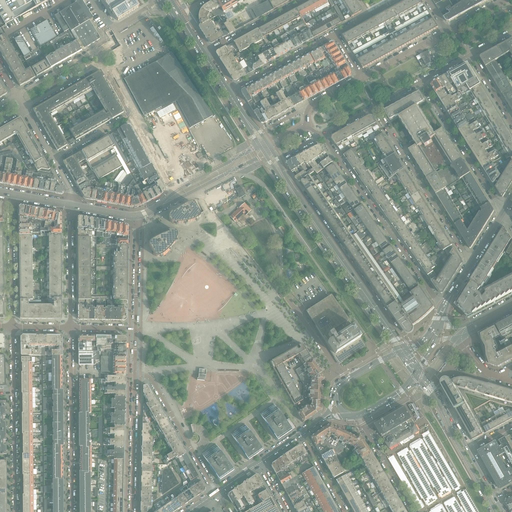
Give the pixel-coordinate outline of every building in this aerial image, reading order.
[(48,0),(0,0),(0,15),(5,25),(20,17),(48,0)] [(104,0),(105,1),(105,2),(108,6),(108,7),(109,7),(112,12),(112,13),(117,20),(117,21),(118,20),(122,17),(123,18),(123,17),(128,14),(133,11),(134,11),(133,10),(138,8),(139,7),(138,6),(138,7),(134,0),(104,0)] [(223,12),(216,0),(215,0),(214,0),(205,5),(204,6),(203,7),(209,12),(210,13),(213,14),(215,17),(218,15),(223,12)] [(242,0),(215,0),(216,0),(223,12),(243,1),(242,0)] [(258,0),(261,5),(249,12),(253,20),(273,10),(283,4),(284,4),(288,2),(287,2),(288,1),(290,0),(258,0)] [(319,8),(314,0),(311,0),(309,1),(314,10),(319,8)] [(361,12),(353,0),(342,0),(352,17),(361,12)] [(348,44),(395,18),(423,3),(420,0),(407,0),(343,36),(348,44)] [(449,0),(443,0),(435,4),(441,13),(452,6),(449,0)] [(482,4),(479,0),(471,0),(466,3),(465,1),(463,2),(468,11),(482,4)] [(88,19),(86,15),(89,12),(82,1),(78,3),(78,2),(77,2),(60,13),(69,29),(70,31),(71,32),(89,20),(88,19)] [(314,10),(309,1),(305,4),(310,13),(314,10)] [(449,22),(468,11),(463,2),(456,7),(454,8),(452,6),(441,13),(446,21),(449,22)] [(310,13),(305,4),(300,6),(305,15),(310,13)] [(305,15),(300,6),(296,9),(300,17),(301,17),(300,17),(301,16),(301,17),(305,15)] [(215,17),(213,14),(210,13),(209,12),(203,7),(203,8),(201,10),(200,13),(199,16),(199,19),(199,21),(200,23),(201,25),(202,24),(202,25),(209,20),(209,21),(215,17)] [(267,36),(287,25),(300,17),(296,9),(264,26),(262,27),(257,29),(262,39),(265,44),(266,45),(269,43),(268,43),(270,42),(267,36)] [(390,36),(396,32),(430,14),(427,10),(374,40),(352,51),(354,55),(376,43),(387,37),(386,35),(389,34),(390,36)] [(235,31),(223,12),(218,15),(226,29),(230,33),(235,31)] [(69,29),(60,13),(58,14),(55,16),(54,16),(64,32),(66,31),(68,30),(69,29)] [(341,23),(336,14),(331,17),(336,25),(341,23)] [(336,25),(331,17),(327,19),(332,28),(336,25)] [(332,28),(327,19),(322,22),(327,30),(332,28)] [(363,69),(411,42),(438,28),(433,19),(358,60),(363,69)] [(51,27),(47,20),(45,22),(42,23),(46,30),(51,27)] [(85,48),(100,39),(100,37),(97,34),(89,20),(71,32),(75,38),(76,41),(82,50),(85,48)] [(217,33),(209,21),(209,20),(202,25),(200,25),(200,28),(206,39),(217,33)] [(314,38),(308,29),(307,26),(305,27),(304,26),(306,25),(304,23),(303,21),(299,23),(309,40),(314,38)] [(327,30),(322,22),(318,24),(323,33),(327,30)] [(46,30),(42,23),(40,24),(37,26),(41,33),(43,32),(46,30)] [(309,40),(299,23),(294,26),(295,29),(296,28),(298,27),(299,30),(301,33),(300,34),(305,42),(309,40)] [(323,33),(318,24),(313,26),(318,35),(323,33)] [(41,33),(37,26),(31,30),(35,37),(41,33)] [(318,35),(313,26),(308,29),(314,38),(318,35)] [(46,36),(53,31),(51,27),(46,30),(43,32),(46,36)] [(221,38),(230,33),(226,29),(218,34),(221,38)] [(260,40),(262,39),(257,29),(254,32),(246,36),(251,45),(253,44),(254,45),(261,41),(260,40)] [(305,42),(300,34),(297,35),(294,29),(292,31),(300,45),(305,42)] [(56,37),(57,37),(53,31),(46,36),(49,41),(54,38),(56,37)] [(300,45),(292,31),(291,31),(287,33),(288,35),(290,34),(291,36),(289,37),(296,47),(300,45)] [(37,41),(46,36),(43,32),(41,33),(35,37),(37,41)] [(7,40),(4,35),(2,37),(0,33),(0,51),(20,86),(25,83),(24,82),(26,81),(29,79),(30,80),(35,77),(30,68),(25,71),(24,69),(22,69),(6,41),(7,40)] [(221,38),(218,34),(217,33),(206,39),(209,42),(211,43),(221,38)] [(296,47),(289,37),(290,39),(288,40),(285,34),(283,35),(291,50),(296,47)] [(291,50),(283,35),(280,37),(283,43),(281,44),(286,53),(291,50)] [(24,43),(20,36),(14,40),(18,47),(24,43)] [(49,41),(46,36),(37,41),(40,46),(49,41)] [(249,47),(251,45),(246,36),(234,42),(238,49),(237,49),(239,52),(241,50),(242,51),(249,47)] [(510,52),(511,50),(511,38),(497,47),(503,56),(510,52)] [(286,53),(281,44),(279,45),(276,39),(273,40),(282,55),(286,53)] [(282,55),(273,40),(271,42),(274,48),(272,49),(277,58),(282,55)] [(82,50),(76,41),(73,42),(74,42),(73,43),(70,45),(69,45),(67,46),(72,56),(82,50)] [(325,51),(335,46),(333,43),(330,42),(319,48),(322,53),(324,52),(323,51),(324,50),(325,51)] [(21,51),(27,48),(24,43),(18,47),(19,49),(21,51)] [(277,58),(272,49),(269,43),(266,45),(265,44),(263,45),(265,48),(273,60),(277,58)] [(72,56),(67,46),(64,48),(63,47),(61,48),(61,50),(58,52),(63,61),(72,56)] [(329,55),(337,50),(335,46),(325,51),(324,52),(322,53),(323,55),(327,53),(329,55)] [(219,59),(229,53),(225,47),(217,51),(216,54),(219,59)] [(503,56),(497,47),(481,55),(481,56),(480,57),(481,58),(480,58),(486,67),(495,61),(503,56)] [(30,53),(27,48),(21,51),(23,56),(24,57),(26,56),(28,55),(29,54),(30,53)] [(265,48),(263,49),(264,52),(262,53),(268,63),(273,60),(265,48)] [(323,55),(322,53),(319,48),(314,51),(320,61),(325,58),(326,60),(327,59),(326,57),(324,58),(323,55)] [(322,65),(340,54),(337,50),(329,55),(330,57),(327,59),(326,60),(321,63),(322,65)] [(268,63),(262,53),(260,54),(259,51),(256,53),(263,65),(268,63)] [(320,61),(314,51),(309,54),(315,64),(320,61)] [(51,68),(62,62),(63,61),(58,52),(53,55),(53,56),(50,58),(49,57),(46,59),(51,68)] [(212,116),(172,53),(172,54),(171,54),(170,53),(161,59),(162,59),(156,62),(136,73),(124,79),(138,105),(144,117),(161,108),(174,101),(189,129),(212,116)] [(236,65),(235,63),(236,62),(231,55),(230,55),(229,53),(219,59),(227,71),(236,65)] [(263,65),(256,53),(254,54),(253,68),(254,70),(263,65)] [(253,68),(254,54),(243,60),(250,72),(254,70),(253,68)] [(312,65),(315,64),(309,54),(305,56),(314,74),(318,71),(317,69),(315,70),(312,65)] [(334,64),(343,59),(340,54),(322,65),(324,68),(329,66),(329,65),(330,65),(329,64),(333,62),(334,64)] [(314,74),(305,56),(300,59),(305,68),(307,67),(310,73),(312,72),(314,74)] [(46,59),(41,62),(46,71),(51,68),(46,59)] [(305,68),(300,59),(296,61),(304,76),(306,75),(303,69),(305,68)] [(336,68),(345,63),(343,59),(334,64),(330,66),(330,65),(329,65),(331,69),(335,66),(336,68)] [(304,76),(296,61),(291,64),(296,73),(297,75),(299,73),(301,78),(300,78),(301,80),(304,78),(303,77),(304,76)] [(504,75),(499,68),(499,66),(506,62),(505,61),(498,65),(495,61),(486,67),(494,81),(504,75)] [(41,62),(36,65),(41,74),(46,71),(41,62)] [(348,77),(343,69),(340,70),(339,67),(346,64),(345,63),(336,68),(344,79),(348,77)] [(296,73),(291,64),(286,66),(295,83),(298,82),(300,81),(299,79),(297,80),(293,74),(296,73)] [(351,73),(346,64),(339,67),(340,70),(343,69),(348,77),(351,76),(351,73)] [(448,73),(447,74),(453,83),(458,91),(458,92),(460,91),(460,92),(462,95),(470,91),(481,84),(479,81),(477,79),(477,78),(476,78),(475,75),(469,65),(466,64),(465,64),(465,65),(462,66),(461,67),(459,68),(458,68),(457,69),(454,70),(453,71),(450,73),(450,72),(449,73),(448,74),(448,73)] [(36,65),(32,68),(37,76),(41,74),(36,65)] [(246,74),(242,67),(240,68),(239,66),(238,67),(236,65),(227,71),(233,80),(235,80),(246,74)] [(295,83),(286,66),(281,69),(286,78),(288,77),(293,84),(295,83)] [(339,82),(332,71),(329,66),(324,68),(329,75),(328,76),(333,85),(339,82)] [(333,85),(328,76),(324,68),(319,71),(324,78),(328,88),(333,85)] [(344,79),(336,68),(332,71),(339,82),(344,79)] [(287,80),(286,78),(281,69),(277,71),(286,88),(288,87),(285,81),(286,80),(287,80)] [(84,98),(82,95),(91,90),(89,85),(92,84),(109,113),(112,119),(123,113),(102,78),(104,77),(101,71),(54,97),(60,108),(65,105),(67,108),(75,103),(74,100),(78,97),(80,100),(84,98)] [(286,88),(277,71),(272,74),(277,83),(279,82),(283,88),(280,89),(281,91),(283,90),(285,89),(286,88)] [(328,88),(324,78),(319,71),(318,71),(314,74),(318,81),(324,90),(328,88)] [(275,84),(277,83),(272,74),(268,76),(277,93),(278,93),(279,92),(275,84)] [(324,90),(318,81),(316,83),(311,74),(308,76),(318,93),(324,90)] [(451,85),(453,83),(447,74),(437,79),(443,89),(446,88),(450,95),(451,95),(456,92),(451,85)] [(511,88),(508,81),(504,75),(494,81),(502,94),(511,88)] [(277,93),(268,76),(263,79),(268,88),(269,90),(271,89),(273,93),(271,94),(272,96),(273,95),(275,94),(277,93)] [(318,93),(308,76),(306,77),(308,81),(305,82),(307,85),(313,96),(318,93)] [(268,88),(263,79),(258,82),(266,97),(269,96),(265,89),(268,88)] [(448,97),(443,89),(437,79),(432,83),(431,85),(441,101),(448,97)] [(313,96),(307,85),(304,87),(301,80),(300,81),(298,82),(308,99),(313,96)] [(266,97),(258,82),(254,84),(258,93),(260,92),(265,100),(267,98),(266,97)] [(308,99),(298,82),(295,83),(293,84),(293,86),(295,87),(297,86),(300,91),(297,93),(303,102),(308,99)] [(257,94),(258,93),(254,84),(249,86),(258,102),(260,100),(257,94)] [(303,102),(297,93),(297,92),(295,93),(291,87),(293,86),(293,84),(288,87),(298,104),(303,102)] [(511,135),(501,118),(496,110),(481,84),(474,88),(470,91),(481,109),(475,114),(476,115),(480,113),(483,117),(485,116),(490,124),(488,125),(491,130),(493,128),(511,158),(511,159),(511,161),(511,160),(511,135)] [(258,102),(249,86),(245,89),(253,104),(258,102)] [(298,104),(288,87),(286,88),(285,89),(289,96),(288,97),(293,107),(298,104)] [(511,107),(511,88),(502,94),(510,108),(511,107)] [(254,105),(253,104),(245,89),(242,90),(241,93),(250,107),(254,105)] [(293,107),(288,97),(287,98),(287,97),(285,98),(280,91),(279,92),(278,93),(277,93),(275,94),(279,101),(277,102),(283,113),(293,107)] [(447,138),(446,135),(444,132),(442,129),(434,134),(431,128),(416,105),(424,101),(419,91),(419,92),(416,93),(413,95),(410,97),(410,96),(407,98),(405,100),(404,99),(402,101),(401,101),(402,101),(399,103),(399,102),(396,104),(393,106),(390,107),(387,109),(384,110),(390,120),(398,115),(406,128),(402,131),(409,142),(413,139),(417,145),(409,150),(426,178),(435,173),(436,172),(435,171),(443,166),(444,168),(450,164),(451,166),(452,165),(452,166),(461,159),(458,154),(456,152),(456,151),(455,149),(454,149),(453,146),(451,143),(449,140),(448,137),(447,138)] [(457,102),(463,98),(460,93),(452,98),(451,95),(450,95),(448,97),(441,101),(447,111),(459,104),(458,104),(460,103),(459,102),(457,103),(457,102)] [(283,113),(277,102),(273,95),(272,96),(270,97),(275,106),(273,107),(278,115),(283,113)] [(59,132),(52,120),(49,114),(60,108),(54,97),(34,109),(34,111),(56,150),(57,150),(58,151),(66,146),(65,144),(66,144),(65,142),(61,136),(65,134),(62,129),(59,132)] [(278,115),(273,107),(272,105),(269,107),(266,101),(268,99),(268,98),(267,98),(265,100),(260,102),(262,105),(259,107),(261,109),(268,121),(278,115)] [(471,109),(468,104),(465,100),(463,101),(465,103),(460,106),(459,104),(447,111),(453,121),(462,115),(461,113),(462,112),(467,109),(468,111),(469,110),(471,109)] [(265,122),(258,111),(254,105),(250,107),(260,123),(263,123),(265,122)] [(268,121),(261,109),(258,111),(265,122),(268,121)] [(468,124),(464,117),(465,116),(468,121),(474,118),(475,120),(477,119),(471,109),(469,110),(471,113),(466,116),(465,115),(466,114),(465,113),(464,114),(462,115),(453,121),(459,130),(468,124)] [(76,140),(110,121),(112,119),(109,113),(106,114),(104,111),(70,130),(73,135),(76,140)] [(371,129),(369,126),(372,125),(371,124),(373,123),(375,128),(378,126),(372,117),(370,116),(352,126),(357,136),(362,134),(363,136),(367,133),(366,131),(371,129)] [(16,133),(20,119),(20,117),(0,129),(0,138),(2,142),(14,135),(15,138),(16,133)] [(27,128),(22,120),(20,117),(20,119),(16,133),(18,133),(19,135),(18,135),(19,136),(25,131),(24,130),(27,128)] [(475,134),(478,132),(477,129),(479,128),(480,130),(481,130),(483,129),(480,124),(478,122),(471,126),(470,123),(468,124),(459,130),(465,140),(475,134)] [(378,126),(375,128),(373,123),(371,124),(372,125),(369,126),(371,129),(371,128),(376,138),(383,134),(378,126)] [(135,134),(132,128),(130,125),(128,124),(128,125),(117,131),(120,136),(122,141),(135,134)] [(355,143),(353,138),(357,136),(352,126),(333,136),(332,139),(338,147),(340,146),(337,141),(338,140),(340,143),(342,141),(343,144),(344,143),(346,146),(350,144),(351,145),(355,143)] [(480,141),(486,137),(488,136),(483,129),(481,130),(482,132),(476,136),(475,134),(465,140),(471,150),(481,143),(480,141)] [(22,142),(31,137),(29,133),(20,138),(22,142)] [(127,161),(111,134),(82,151),(87,161),(91,159),(90,158),(95,155),(96,156),(102,152),(107,149),(111,147),(108,143),(112,141),(115,147),(113,148),(114,150),(110,153),(112,154),(115,152),(117,155),(116,156),(116,157),(113,159),(108,162),(104,163),(101,165),(102,166),(96,169),(96,168),(93,170),(98,180),(122,167),(126,173),(124,172),(117,181),(121,184),(120,184),(121,185),(122,185),(133,187),(134,187),(137,185),(124,163),(127,161)] [(140,144),(137,138),(135,134),(122,141),(128,151),(140,144)] [(395,153),(389,144),(383,134),(376,138),(375,138),(376,139),(374,140),(377,144),(376,145),(377,148),(375,149),(378,153),(381,151),(386,159),(395,153)] [(487,153),(486,151),(493,146),(490,140),(489,138),(488,136),(486,137),(487,139),(489,141),(486,143),(482,145),(481,143),(471,150),(477,159),(487,153)] [(28,144),(34,141),(31,137),(22,142),(25,146),(28,144)] [(349,152),(346,146),(344,143),(343,144),(342,141),(340,143),(338,140),(337,141),(340,146),(338,147),(344,156),(349,152)] [(27,150),(36,145),(34,141),(28,144),(25,146),(27,150)] [(146,154),(143,148),(140,144),(128,151),(133,161),(146,154)] [(30,155),(39,149),(36,145),(27,150),(30,155)] [(329,158),(321,145),(318,145),(315,146),(325,161),(329,158)] [(325,161),(315,146),(310,149),(317,159),(319,157),(322,163),(325,161)] [(491,161),(500,155),(495,148),(493,149),(493,148),(490,151),(491,153),(488,155),(487,153),(477,159),(483,168),(492,163),(491,161)] [(32,159),(41,154),(39,149),(30,155),(32,159)] [(317,159),(310,149),(305,152),(316,167),(318,166),(314,160),(317,159)] [(364,164),(362,160),(361,159),(359,160),(352,149),(349,152),(344,156),(357,174),(365,168),(367,166),(364,163),(364,164)] [(23,161),(11,151),(0,153),(0,156),(2,156),(10,154),(22,164),(24,163),(23,161)] [(84,176),(80,168),(77,164),(85,160),(80,152),(64,161),(64,162),(64,163),(63,163),(74,182),(84,176)] [(316,167),(305,152),(300,154),(306,163),(307,165),(310,164),(313,169),(316,167)] [(405,169),(395,153),(386,159),(381,162),(382,163),(379,165),(389,179),(396,174),(405,169)] [(0,183),(5,184),(10,154),(7,155),(4,156),(0,179),(0,183)] [(10,171),(13,157),(10,154),(5,184),(10,185),(13,171),(10,171)] [(34,163),(43,158),(41,154),(32,159),(34,163)] [(151,164),(148,158),(146,154),(133,161),(139,171),(151,164)] [(308,166),(307,165),(306,163),(300,154),(295,157),(305,171),(307,170),(308,170),(310,168),(308,167),(307,169),(305,167),(308,166)] [(305,171),(295,157),(291,160),(297,169),(299,168),(302,173),(303,173),(305,171)] [(51,171),(45,160),(43,158),(34,163),(37,167),(36,168),(38,171),(49,173),(51,171)] [(324,168),(333,162),(329,158),(325,161),(322,163),(318,166),(316,167),(313,169),(311,170),(313,172),(315,171),(316,174),(324,168)] [(456,182),(460,179),(462,178),(471,173),(462,159),(461,159),(452,166),(445,170),(443,168),(435,173),(426,178),(426,179),(436,195),(447,188),(450,186),(451,187),(452,187),(453,189),(455,188),(453,186),(457,184),(456,182)] [(497,170),(502,167),(503,169),(500,171),(502,174),(510,160),(509,159),(504,162),(486,173),(489,178),(498,172),(497,170)] [(16,186),(20,163),(17,160),(16,168),(14,168),(13,171),(10,185),(16,186)] [(297,169),(291,160),(287,162),(286,164),(292,172),(294,171),(298,176),(300,174),(297,169)] [(486,173),(504,162),(503,160),(501,161),(494,165),(492,163),(483,168),(486,173)] [(508,190),(511,182),(511,160),(511,161),(495,187),(499,194),(502,198),(508,190)] [(21,187),(24,172),(22,171),(23,165),(20,163),(16,186),(21,187)] [(157,174),(153,168),(151,164),(139,171),(144,181),(157,174)] [(328,173),(336,168),(334,164),(325,169),(328,173)] [(26,188),(29,172),(28,170),(26,167),(25,167),(24,172),(21,187),(26,188)] [(331,177),(339,172),(336,168),(328,173),(331,177)] [(369,192),(378,186),(371,176),(372,174),(369,171),(368,172),(365,168),(357,174),(369,192)] [(417,188),(412,180),(405,169),(396,174),(398,179),(397,180),(399,184),(401,183),(408,194),(417,188)] [(310,178),(308,176),(313,172),(311,170),(306,173),(305,171),(303,173),(302,173),(300,174),(298,176),(295,177),(299,182),(300,181),(302,184),(310,178)] [(32,189),(34,179),(35,173),(29,172),(26,188),(32,189)] [(38,190),(40,173),(38,172),(38,173),(36,173),(35,173),(34,179),(32,189),(38,190)] [(334,181),(342,176),(339,172),(331,177),(334,181)] [(498,179),(500,175),(500,174),(498,172),(489,178),(493,184),(496,178),(498,179)] [(43,191),(46,174),(40,173),(38,190),(43,191)] [(464,182),(473,177),(471,173),(462,178),(464,182)] [(49,192),(52,175),(49,175),(46,174),(43,191),(49,192)] [(77,187),(95,177),(93,174),(85,179),(84,177),(84,176),(74,182),(77,187)] [(162,194),(163,192),(163,191),(163,189),(163,187),(163,185),(157,174),(144,181),(137,185),(147,202),(161,195),(162,194)] [(336,185),(345,180),(342,176),(334,181),(336,185)] [(93,185),(95,182),(95,181),(96,180),(95,177),(77,187),(80,192),(92,185),(93,185)] [(467,186),(475,181),(473,177),(464,182),(462,184),(464,187),(467,186)] [(310,178),(302,184),(311,196),(314,201),(317,205),(320,209),(323,213),(326,217),(328,222),(329,222),(331,226),(334,230),(337,234),(340,238),(343,243),(345,245),(347,249),(351,254),(356,262),(362,270),(368,278),(374,287),(380,295),(388,308),(404,331),(405,333),(406,333),(407,334),(409,334),(410,334),(412,333),(413,332),(413,331),(414,329),(414,328),(413,327),(413,325),(414,324),(419,321),(424,316),(430,311),(434,307),(430,301),(425,295),(423,292),(422,290),(419,286),(402,299),(401,299),(398,294),(395,290),(393,286),(392,286),(390,282),(389,281),(387,278),(384,274),(381,270),(381,269),(375,261),(369,252),(364,244),(361,241),(361,240),(358,237),(356,233),(351,237),(348,233),(345,229),(342,225),(339,220),(336,216),(333,212),(330,208),(327,204),(325,199),(322,195),(319,191),(316,187),(313,182),(310,178)] [(339,189),(347,183),(345,180),(336,185),(339,189)] [(63,192),(57,181),(54,193),(61,195),(62,194),(63,193),(63,192)] [(96,201),(100,181),(96,181),(95,190),(92,189),(93,185),(92,185),(80,192),(83,198),(85,199),(96,201)] [(101,202),(105,182),(100,181),(96,201),(101,202)] [(469,190),(478,184),(475,181),(467,186),(469,190)] [(107,203),(111,183),(105,182),(101,202),(107,203)] [(118,205),(122,185),(121,185),(111,183),(107,203),(118,205)] [(342,193),(350,187),(347,183),(339,189),(342,193)] [(471,193),(480,188),(478,184),(469,190),(471,193)] [(129,207),(132,190),(133,187),(122,185),(118,205),(129,207)] [(147,202),(137,185),(134,187),(139,195),(137,196),(135,197),(135,198),(134,198),(134,195),(135,193),(134,190),(132,190),(129,207),(134,208),(137,207),(141,205),(147,202)] [(389,199),(387,195),(386,195),(385,196),(378,186),(369,192),(382,210),(391,204),(393,202),(391,198),(389,199)] [(245,195),(241,187),(235,189),(240,198),(245,195)] [(345,197),(353,191),(350,187),(342,193),(336,198),(338,201),(341,199),(341,200),(345,197)] [(429,208),(424,199),(417,188),(408,194),(414,204),(413,205),(412,206),(415,209),(417,208),(420,213),(429,208)] [(438,198),(447,193),(449,191),(447,188),(436,195),(438,198)] [(474,197),(482,192),(480,188),(471,193),(474,197)] [(347,201),(356,195),(353,191),(345,197),(347,201)] [(440,202),(449,196),(451,195),(450,193),(449,191),(447,193),(438,198),(440,202)] [(476,201),(485,195),(482,192),(474,197),(476,201)] [(350,205),(358,199),(356,195),(347,201),(350,205)] [(478,205),(487,199),(485,195),(476,201),(478,205)] [(452,200),(449,196),(440,202),(443,206),(452,200)] [(353,209),(361,203),(358,199),(350,205),(353,209)] [(480,209),(489,203),(487,199),(478,205),(480,209)] [(445,209),(454,204),(452,200),(443,206),(445,209)] [(198,219),(199,219),(200,218),(200,217),(200,216),(200,214),(195,205),(194,204),(193,203),(192,203),(191,203),(190,203),(187,204),(182,208),(180,209),(175,212),(173,214),(172,213),(170,214),(170,215),(169,216),(168,217),(168,219),(168,220),(169,221),(170,222),(172,223),(175,224),(177,224),(180,224),(183,224),(188,223),(190,222),(194,221),(195,220),(198,219)] [(246,215),(251,210),(244,203),(230,217),(235,222),(244,214),(246,215)] [(486,225),(490,218),(494,211),(494,210),(489,203),(480,209),(482,211),(481,212),(479,212),(478,215),(475,218),(486,225)] [(403,223),(396,212),(398,211),(395,207),(393,208),(391,204),(382,210),(395,229),(403,223)] [(447,213),(456,208),(454,204),(445,209),(447,213)] [(357,214),(365,209),(362,205),(354,210),(357,214)] [(29,218),(31,207),(25,206),(21,224),(28,224),(29,221),(28,221),(27,217),(29,218)] [(450,217),(459,212),(463,208),(462,207),(461,208),(460,206),(456,208),(447,213),(450,217)] [(38,214),(39,209),(31,207),(29,218),(34,218),(35,214),(38,214)] [(441,227),(436,219),(429,208),(420,213),(422,217),(421,218),(423,222),(425,225),(427,224),(432,233),(441,227)] [(43,220),(45,210),(39,209),(38,214),(35,214),(34,218),(39,219),(43,220)] [(359,218),(368,212),(365,209),(357,214),(359,218)] [(54,222),(56,212),(50,211),(47,228),(50,228),(51,222),(54,222)] [(362,222),(370,216),(368,212),(359,218),(362,222)] [(452,221),(461,215),(459,212),(450,217),(452,221)] [(454,224),(463,219),(466,217),(464,215),(462,217),(461,215),(452,221),(454,224)] [(365,226),(373,220),(370,216),(362,222),(365,226)] [(478,237),(472,234),(467,231),(471,225),(470,223),(466,217),(463,219),(454,224),(469,248),(471,248),(478,237)] [(39,224),(39,220),(39,219),(34,218),(29,218),(29,221),(28,224),(21,224),(19,224),(19,230),(28,229),(40,229),(40,228),(40,226),(35,226),(35,224),(39,224)] [(475,218),(471,225),(467,231),(472,234),(478,237),(486,225),(475,218)] [(368,230),(376,224),(373,220),(365,226),(368,230)] [(111,240),(111,222),(105,221),(105,237),(102,237),(102,245),(103,245),(104,245),(106,245),(107,245),(109,245),(109,242),(109,240),(111,240)] [(415,236),(414,234),(413,232),(411,233),(403,223),(395,229),(408,247),(416,241),(419,239),(416,235),(415,236)] [(116,239),(116,242),(116,245),(128,245),(128,242),(128,228),(127,227),(127,226),(125,225),(124,225),(122,224),(122,239),(116,239)] [(369,235),(379,228),(376,224),(368,230),(366,231),(369,235)] [(453,247),(448,238),(441,227),(432,233),(438,242),(436,243),(439,247),(440,246),(443,250),(446,249),(447,250),(453,247)] [(373,238),(382,232),(379,228),(369,235),(371,239),(373,238)] [(480,288),(499,258),(511,239),(508,237),(509,237),(506,235),(507,233),(505,231),(502,229),(469,281),(480,288)] [(176,239),(177,237),(177,236),(177,234),(177,233),(176,232),(175,231),(174,231),(173,230),(171,230),(170,231),(168,231),(169,233),(166,233),(163,234),(159,237),(153,239),(151,241),(150,242),(149,243),(149,244),(149,245),(149,246),(155,256),(156,257),(158,257),(159,257),(162,255),(164,254),(166,252),(168,250),(171,247),(173,245),(174,243),(176,239)] [(376,242),(384,236),(382,232),(373,238),(376,242)] [(60,243),(61,241),(62,238),(61,234),(51,234),(49,234),(49,246),(46,246),(46,250),(49,250),(49,251),(62,251),(62,243),(60,243)] [(32,235),(31,235),(28,235),(19,235),(19,242),(20,242),(19,247),(19,252),(32,252),(32,235)] [(379,246),(387,240),(384,236),(376,242),(379,246)] [(91,253),(90,237),(89,237),(85,237),(77,237),(78,253),(91,253)] [(382,250),(390,244),(387,240),(379,246),(382,250)] [(429,259),(423,251),(422,249),(424,247),(420,244),(419,245),(416,241),(408,247),(420,265),(429,259)] [(385,255),(393,249),(391,245),(382,251),(385,255)] [(457,252),(453,247),(447,250),(452,258),(450,261),(457,252)] [(388,259),(396,253),(393,249),(385,255),(388,259)] [(62,267),(62,260),(62,259),(61,259),(62,254),(62,251),(49,251),(49,267),(62,267)] [(32,268),(32,252),(19,252),(19,258),(20,258),(19,263),(20,268),(32,268)] [(443,293),(459,267),(462,263),(462,260),(457,252),(450,261),(438,279),(441,281),(439,284),(437,282),(435,285),(440,293),(443,293)] [(91,268),(91,254),(91,253),(78,253),(78,269),(91,268)] [(127,269),(128,253),(115,253),(115,269),(127,269)] [(389,264),(399,257),(396,253),(388,259),(386,261),(389,264)] [(392,268),(402,261),(399,257),(389,264),(392,268)] [(432,269),(435,267),(436,266),(433,262),(432,263),(429,259),(420,265),(428,275),(433,271),(432,269)] [(394,272),(405,265),(402,261),(392,268),(394,272)] [(397,276),(407,269),(405,265),(394,272),(397,276)] [(61,275),(61,272),(62,270),(62,267),(49,267),(49,283),(62,283),(62,275),(61,275)] [(33,284),(32,268),(20,268),(20,275),(21,275),(20,279),(20,284),(33,284)] [(91,284),(91,268),(78,269),(78,284),(91,284)] [(127,284),(127,269),(115,269),(114,284),(127,284)] [(402,279),(410,273),(407,269),(397,276),(400,280),(402,279)] [(433,271),(428,275),(435,285),(437,282),(439,284),(441,281),(438,279),(433,271)] [(405,283),(413,277),(410,273),(402,279),(405,283)] [(468,319),(511,295),(511,275),(485,291),(488,297),(486,296),(486,297),(478,292),(480,288),(469,281),(456,302),(454,305),(458,307),(462,311),(465,315),(468,319)] [(406,288),(416,281),(413,277),(405,283),(403,284),(406,288)] [(410,291),(418,285),(416,281),(406,288),(408,292),(410,291)] [(61,291),(61,288),(62,287),(62,283),(49,283),(49,299),(53,299),(62,299),(62,291),(61,291)] [(33,300),(33,284),(20,284),(20,291),(21,291),(20,295),(20,300),(28,300),(33,300)] [(91,296),(91,284),(78,284),(78,300),(84,300),(86,300),(89,300),(93,300),(97,300),(100,300),(103,300),(110,300),(110,296),(91,296)] [(127,300),(127,290),(127,284),(114,284),(114,300),(118,300),(122,300),(127,300)] [(360,336),(353,327),(332,298),(331,296),(307,312),(315,325),(317,324),(329,343),(328,343),(339,360),(364,344),(359,336),(360,336)] [(62,317),(62,306),(53,306),(53,305),(29,305),(28,300),(20,300),(20,318),(20,319),(22,319),(26,318),(26,319),(28,319),(32,318),(33,319),(35,319),(39,318),(39,319),(41,319),(45,318),(46,319),(48,319),(57,319),(57,318),(62,318),(62,317)] [(511,315),(495,324),(504,341),(511,336),(511,315)] [(511,359),(511,348),(507,340),(504,341),(495,324),(478,334),(481,341),(484,348),(485,356),(487,364),(491,365),(498,367),(504,364),(511,360),(511,359)] [(94,348),(96,348),(96,336),(95,336),(90,336),(84,336),(80,336),(78,338),(78,341),(79,365),(90,365),(93,365),(95,365),(95,362),(95,361),(99,361),(99,359),(99,352),(97,352),(92,351),(92,347),(94,347),(94,348)] [(114,350),(114,343),(126,344),(126,339),(124,337),(96,336),(96,348),(97,348),(97,352),(99,352),(101,352),(101,350),(106,350),(106,349),(108,349),(110,349),(110,350),(114,350)] [(282,364),(294,357),(297,355),(305,350),(302,344),(269,362),(273,368),(275,367),(282,363),(282,364)] [(310,357),(308,355),(305,350),(297,355),(302,362),(304,365),(312,360),(310,357)] [(317,368),(312,360),(304,365),(303,366),(305,368),(304,369),(306,371),(307,371),(309,369),(310,370),(313,369),(314,370),(317,368)] [(275,372),(284,367),(282,364),(282,363),(275,367),(273,368),(275,372)] [(277,376),(286,371),(284,367),(275,372),(277,376)] [(311,380),(320,373),(321,373),(317,368),(314,370),(313,369),(310,370),(309,369),(307,371),(308,374),(307,375),(309,376),(302,376),(302,380),(311,380)] [(205,379),(206,370),(199,369),(198,378),(197,378),(197,380),(204,381),(204,379),(205,379)] [(279,379),(288,374),(286,371),(277,376),(279,379)] [(320,381),(324,379),(320,373),(311,380),(302,380),(300,380),(302,382),(303,385),(309,385),(309,381),(320,381)] [(125,380),(125,374),(116,374),(116,376),(105,376),(104,379),(100,379),(100,385),(102,385),(102,380),(104,380),(104,382),(115,383),(115,385),(125,385),(125,384),(125,380)] [(281,383),(290,378),(288,374),(279,379),(281,383)] [(283,387),(292,382),(290,378),(281,383),(283,387)] [(511,390),(507,389),(507,390),(503,389),(503,388),(498,386),(497,387),(493,385),(473,379),(469,378),(464,378),(459,378),(455,379),(451,381),(450,379),(448,378),(447,378),(446,378),(445,378),(444,378),(443,378),(442,379),(441,380),(441,381),(441,382),(441,384),(441,386),(454,409),(455,409),(457,413),(458,413),(460,417),(462,422),(463,422),(464,424),(465,425),(465,426),(467,431),(468,431),(470,434),(470,435),(472,440),(486,433),(481,423),(486,421),(490,419),(495,416),(499,414),(504,411),(506,415),(511,411),(511,390)] [(285,390),(294,385),(292,382),(283,387),(285,390)] [(158,405),(147,385),(146,384),(144,385),(143,386),(143,393),(144,395),(143,396),(145,397),(143,398),(143,408),(144,408),(147,406),(147,407),(148,407),(149,410),(158,405)] [(125,391),(125,385),(115,385),(115,388),(104,388),(104,390),(104,391),(104,394),(115,394),(115,397),(125,397),(125,391)] [(287,394),(296,389),(294,385),(285,390),(287,394)] [(320,395),(320,385),(309,385),(308,391),(309,391),(313,391),(312,393),(316,393),(316,395),(320,395)] [(289,398),(298,393),(296,389),(287,394),(289,398)] [(63,390),(62,390),(53,390),(53,395),(53,398),(53,400),(53,404),(63,404),(63,397),(63,390)] [(320,401),(320,395),(316,395),(316,393),(312,393),(313,391),(309,391),(309,395),(308,395),(308,398),(309,398),(309,401),(311,401),(319,401),(320,401)] [(291,401),(300,396),(298,393),(289,398),(291,401)] [(125,404),(125,397),(115,397),(114,396),(114,397),(114,399),(112,399),(111,404),(111,408),(111,411),(114,411),(125,411),(125,404)] [(294,405),(302,401),(302,400),(300,396),(291,401),(294,405)] [(307,415),(308,414),(306,411),(307,411),(304,406),(303,405),(304,403),(305,402),(302,401),(294,406),(303,422),(309,418),(307,415)] [(316,413),(311,405),(310,405),(309,404),(305,402),(304,403),(306,405),(304,406),(307,411),(306,411),(308,414),(307,415),(309,418),(316,413)] [(63,410),(63,404),(53,404),(53,407),(53,410),(53,413),(53,418),(63,418),(63,410)] [(292,430),(283,416),(282,416),(274,404),(260,414),(268,426),(268,427),(277,440),(292,430)] [(166,418),(158,405),(149,410),(151,412),(149,413),(151,415),(150,415),(153,419),(154,421),(152,422),(154,425),(157,423),(166,418)] [(407,425),(405,422),(411,419),(405,407),(387,418),(385,419),(384,419),(380,422),(379,423),(375,425),(383,437),(391,432),(396,429),(397,431),(400,430),(402,429),(405,427),(407,425)] [(124,426),(125,419),(125,411),(114,411),(114,413),(111,413),(111,418),(111,423),(115,423),(114,426),(115,426),(124,426)] [(509,421),(506,415),(504,411),(499,414),(504,423),(509,421)] [(90,422),(90,413),(80,413),(79,413),(79,422),(79,430),(90,430),(90,422)] [(504,423),(499,414),(495,416),(500,425),(504,423)] [(500,425),(495,416),(490,419),(495,428),(500,425)] [(63,426),(63,418),(53,418),(53,423),(53,424),(53,426),(53,429),(53,432),(63,432),(63,431),(63,426)] [(173,432),(166,418),(157,423),(158,425),(156,426),(158,429),(160,432),(162,435),(163,434),(164,437),(173,432)] [(411,419),(405,422),(407,425),(409,427),(414,424),(411,419)] [(495,428),(490,419),(486,421),(491,430),(495,428)] [(491,430),(486,421),(481,423),(486,433),(491,430)] [(151,431),(149,427),(151,425),(152,426),(154,425),(152,422),(150,423),(147,424),(142,425),(142,434),(152,434),(152,432),(152,431),(151,431)] [(344,436),(346,432),(337,429),(333,427),(331,423),(324,428),(330,436),(330,437),(330,444),(335,447),(336,445),(337,442),(338,442),(339,438),(341,439),(343,435),(344,436)] [(208,433),(207,432),(206,431),(205,429),(203,427),(201,426),(199,425),(197,425),(194,424),(192,425),(190,425),(191,429),(193,434),(194,434),(196,434),(197,434),(198,435),(199,436),(199,438),(200,439),(199,440),(199,442),(198,443),(197,444),(199,447),(201,452),(203,450),(205,449),(206,447),(208,445),(208,442),(209,441),(209,440),(209,438),(208,435),(208,433)] [(263,450),(254,436),(253,436),(245,424),(231,434),(239,446),(239,447),(248,461),(263,450)] [(419,431),(414,424),(409,427),(407,425),(405,427),(410,436),(419,431)] [(124,432),(124,426),(115,426),(115,428),(107,428),(107,431),(105,431),(105,434),(107,434),(114,434),(114,437),(124,437),(124,432)] [(327,447),(326,441),(328,439),(328,438),(330,436),(324,428),(324,427),(310,437),(319,452),(327,447)] [(90,446),(90,438),(90,430),(79,430),(79,438),(79,447),(80,447),(90,446)] [(400,430),(397,431),(397,432),(402,441),(405,439),(400,430)] [(63,446),(63,438),(63,432),(53,432),(54,435),(53,435),(53,438),(53,441),(54,441),(54,446),(62,446),(63,446)] [(173,432),(164,437),(163,437),(169,448),(170,447),(172,450),(180,445),(173,432)] [(348,444),(351,435),(346,432),(344,436),(343,435),(341,439),(339,438),(338,442),(337,442),(336,445),(345,449),(348,444)] [(400,442),(394,433),(392,434),(391,432),(383,437),(389,448),(400,442)] [(402,441),(397,432),(394,433),(400,442),(402,441)] [(153,440),(153,437),(152,437),(152,434),(142,434),(142,450),(152,450),(153,450),(153,447),(153,444),(154,444),(154,440),(153,440)] [(353,446),(362,440),(359,434),(355,437),(351,435),(348,444),(353,446)] [(124,443),(124,437),(114,437),(114,439),(107,439),(105,439),(105,442),(107,442),(106,445),(112,445),(112,448),(114,448),(124,448),(124,443)] [(498,447),(495,442),(482,449),(482,450),(479,451),(482,456),(500,489),(511,481),(511,449),(505,437),(498,440),(501,445),(500,446),(498,447)] [(371,453),(368,448),(363,440),(362,440),(353,446),(354,449),(352,451),(353,453),(355,452),(357,455),(359,458),(359,457),(361,459),(371,453)] [(234,470),(225,456),(224,456),(216,444),(202,454),(210,466),(210,467),(219,481),(234,470)] [(124,454),(124,448),(114,448),(112,448),(112,451),(107,451),(107,448),(106,448),(106,445),(104,445),(104,446),(104,448),(104,453),(104,455),(104,456),(107,456),(111,456),(111,459),(113,459),(124,460),(124,454)] [(185,454),(183,449),(180,445),(172,450),(171,450),(173,452),(164,457),(166,459),(163,461),(165,465),(157,465),(157,470),(157,473),(157,475),(162,475),(162,473),(162,471),(169,467),(174,464),(172,462),(171,462),(173,460),(173,458),(175,457),(177,459),(178,458),(185,454)] [(309,459),(301,445),(299,445),(285,455),(290,464),(292,467),(293,468),(309,459)] [(324,462),(337,454),(334,449),(329,451),(327,447),(319,452),(321,456),(324,462)] [(154,462),(154,453),(152,453),(152,450),(142,450),(142,465),(152,465),(152,462),(154,462)] [(338,461),(346,457),(347,456),(344,451),(338,455),(337,454),(324,462),(327,467),(338,461)] [(379,466),(371,453),(361,459),(362,462),(364,465),(365,466),(358,470),(359,472),(364,469),(364,468),(365,467),(368,473),(379,466)] [(180,462),(188,458),(185,454),(178,458),(180,462)] [(290,464),(285,455),(272,464),(271,466),(275,473),(280,470),(283,468),(284,469),(286,468),(287,470),(286,470),(287,471),(288,473),(294,470),(292,467),(290,464)] [(343,465),(343,464),(349,461),(346,457),(338,461),(327,467),(330,472),(343,465)] [(182,467),(190,462),(188,458),(180,462),(182,467)] [(333,478),(351,468),(355,466),(352,460),(346,463),(347,466),(346,467),(345,466),(344,466),(343,465),(330,472),(333,478)] [(193,467),(190,462),(182,467),(185,471),(193,467)] [(152,477),(153,468),(152,468),(152,465),(142,465),(141,480),(151,480),(151,477),(152,477)] [(387,480),(383,473),(379,466),(368,473),(369,473),(367,474),(375,487),(387,480)] [(165,475),(171,471),(169,467),(162,471),(162,473),(163,472),(165,475)] [(187,475),(195,471),(193,467),(185,471),(187,475)] [(304,478),(316,472),(314,469),(315,469),(314,467),(313,467),(302,473),(304,478)] [(281,484),(297,476),(294,470),(288,473),(287,471),(285,472),(282,474),(277,477),(281,484)] [(167,479),(174,475),(171,471),(165,475),(167,479)] [(198,476),(195,471),(187,475),(190,481),(198,476)] [(307,482),(318,476),(317,474),(317,473),(316,471),(316,472),(304,478),(306,481),(305,482),(305,484),(307,483),(307,482)] [(90,479),(90,472),(80,472),(80,479),(80,486),(91,486),(90,479)] [(337,485),(349,478),(347,474),(335,480),(337,483),(336,483),(337,485)] [(169,484),(176,479),(174,475),(167,479),(169,484)] [(266,490),(258,476),(255,475),(251,478),(257,488),(260,493),(266,490)] [(285,490),(300,481),(299,480),(297,476),(281,484),(285,490)] [(309,486),(320,480),(319,478),(319,477),(318,476),(307,482),(307,483),(309,486)] [(204,491),(205,488),(198,477),(189,483),(190,485),(189,485),(190,487),(190,488),(188,490),(194,498),(204,491)] [(255,503),(249,493),(251,492),(250,490),(252,489),(253,491),(254,490),(257,495),(260,493),(257,488),(251,478),(241,485),(252,505),(255,503)] [(340,489),(351,483),(351,482),(349,478),(337,485),(338,487),(339,486),(340,489)] [(172,489),(169,484),(167,479),(163,482),(168,491),(172,489)] [(172,489),(179,484),(176,479),(169,484),(172,489)] [(63,489),(63,486),(63,483),(63,482),(63,480),(52,480),(53,493),(63,493),(63,490),(63,489)] [(152,492),(152,483),(151,483),(151,480),(141,480),(141,495),(151,495),(151,492),(152,492)] [(311,490),(323,484),(321,482),(322,482),(321,480),(320,480),(309,486),(311,490),(309,491),(310,492),(312,491),(311,490)] [(369,500),(373,507),(382,501),(384,500),(395,494),(391,487),(387,480),(375,487),(379,494),(372,498),(369,499),(369,500)] [(287,495),(303,486),(300,481),(285,490),(287,495)] [(354,487),(352,483),(354,482),(353,481),(351,482),(351,483),(340,489),(342,491),(341,492),(342,493),(354,487)] [(314,495),(325,488),(324,486),(323,484),(311,490),(312,491),(314,495)] [(194,498),(188,490),(185,485),(183,487),(182,486),(173,493),(176,498),(182,506),(194,498)] [(252,505),(241,485),(229,493),(228,496),(236,511),(244,511),(253,507),(252,505)] [(91,500),(91,493),(91,486),(80,486),(80,493),(80,499),(91,500)] [(291,501),(306,492),(303,486),(287,495),(291,501)] [(345,497),(356,491),(356,490),(354,487),(342,493),(343,495),(344,495),(345,497)] [(316,499),(327,493),(326,490),(327,490),(325,488),(314,495),(316,498),(314,499),(315,501),(317,500),(316,499)] [(359,495),(357,492),(358,491),(358,489),(356,490),(356,491),(345,497),(347,500),(346,500),(347,502),(359,495)] [(270,498),(268,493),(267,492),(266,491),(266,490),(260,493),(257,495),(260,499),(262,502),(270,498)] [(305,500),(309,498),(306,492),(291,501),(294,506),(303,501),(305,500)] [(318,503),(330,497),(328,494),(329,494),(328,492),(327,493),(316,499),(317,500),(318,503)] [(63,502),(63,499),(63,493),(53,493),(53,506),(63,506),(63,503),(63,502)] [(394,511),(403,507),(399,500),(395,494),(384,500),(382,501),(386,508),(388,507),(391,511),(394,511)] [(152,504),(152,498),(151,498),(151,495),(141,495),(141,504),(141,506),(147,506),(152,506),(152,504)] [(361,499),(359,495),(347,502),(348,503),(350,506),(361,499)] [(321,507),(332,501),(331,499),(331,498),(330,496),(330,497),(318,503),(320,506),(319,507),(319,509),(321,508),(321,507)] [(173,511),(179,508),(182,506),(176,498),(174,500),(173,499),(165,504),(166,505),(164,507),(163,505),(165,503),(162,500),(154,506),(157,510),(154,511),(173,511)] [(253,507),(244,511),(263,511),(265,511),(264,511),(278,511),(271,498),(270,498),(262,502),(260,504),(258,502),(257,503),(258,505),(253,507)] [(363,503),(361,500),(363,499),(362,498),(361,499),(350,506),(351,508),(351,509),(351,510),(363,503)] [(90,511),(91,507),(91,500),(80,499),(80,507),(80,511),(90,511)] [(309,511),(310,511),(309,509),(314,506),(312,503),(308,505),(309,507),(308,508),(305,503),(304,504),(303,501),(294,506),(296,511),(309,511)] [(323,511),(334,505),(333,503),(334,503),(332,501),(321,507),(321,508),(323,511)] [(353,511),(357,511),(366,508),(365,507),(363,503),(351,510),(352,511),(353,511)]
